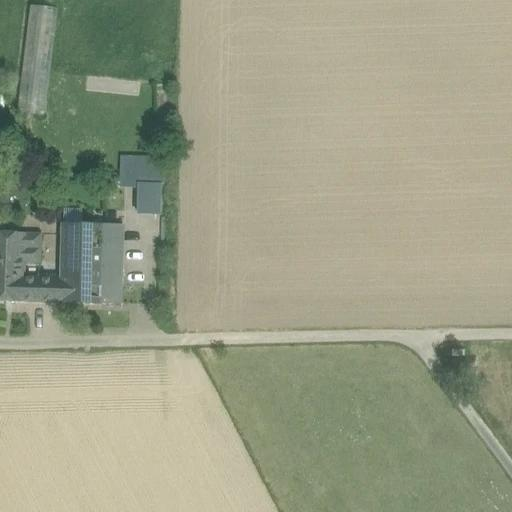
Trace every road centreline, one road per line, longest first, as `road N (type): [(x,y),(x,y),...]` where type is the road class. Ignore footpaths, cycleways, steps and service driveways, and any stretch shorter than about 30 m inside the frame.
road 1 (unclassified): [(416,336),(0,339)]
road 2 (unclassified): [(511,473),(416,336)]
